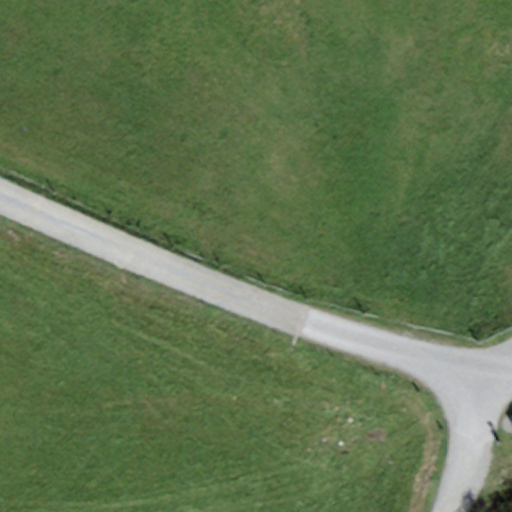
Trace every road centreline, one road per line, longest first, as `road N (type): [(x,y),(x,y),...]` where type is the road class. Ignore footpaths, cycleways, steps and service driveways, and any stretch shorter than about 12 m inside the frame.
road 1 (track): [(0,214),(410,357),(511,377)]
road 2 (track): [(511,358),(496,377),(449,511)]
